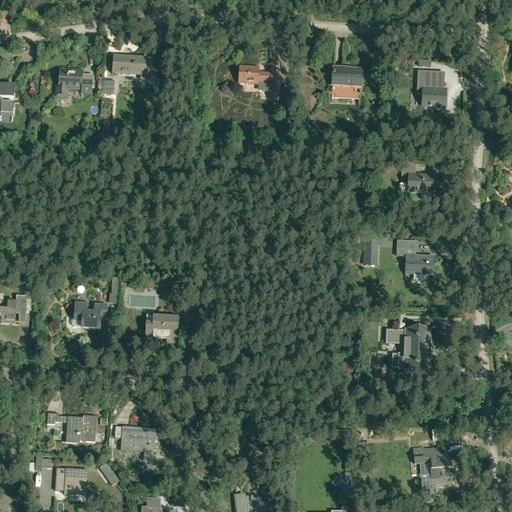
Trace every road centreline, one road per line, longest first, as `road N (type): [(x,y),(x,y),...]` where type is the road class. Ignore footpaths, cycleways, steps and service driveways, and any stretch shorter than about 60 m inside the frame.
road 1 (unclassified): [(483,35),(180,17),(0,40)]
road 2 (unclassified): [(497,511),(473,225),(483,35)]
road 3 (unclassified): [(207,511),(188,391),(179,382),(16,375)]
road 4 (unclassified): [(7,511),(16,375)]
